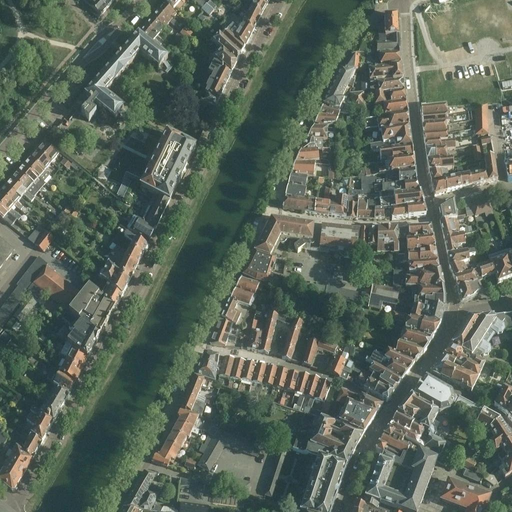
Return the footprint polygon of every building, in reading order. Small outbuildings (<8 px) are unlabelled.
[(82,0),(89,6),(86,9),(98,20),(107,9),(96,0),(82,0)] [(96,0),(107,9),(114,1),(112,0),(96,0)] [(168,0),(166,3),(173,10),(182,0),(168,0)] [(191,0),(198,5),(201,9),(204,6),(205,5),(199,0),(191,0)] [(255,0),(252,7),(262,15),(266,7),(258,0),(255,0)] [(511,0),(456,0),(416,12),(414,29),(419,45),(430,42),(433,50),(415,55),(420,108),(445,106),(444,99),(455,96),(457,95),(458,98),(496,87),(503,110),(511,107),(511,0)] [(198,18),(219,36),(240,56),(244,48),(227,32),(226,31),(221,27),(222,26),(209,15),(213,11),(212,10),(215,7),(208,1),(204,6),(201,9),(204,11),(198,18)] [(165,5),(158,13),(170,22),(174,26),(176,23),(172,19),(176,15),(165,5)] [(242,6),(240,9),(243,12),(257,24),(262,15),(252,7),(252,6),(248,12),(242,6)] [(243,12),(240,9),(239,10),(243,13),(241,14),(243,16),(245,18),(242,23),(244,24),(252,32),(253,32),(257,24),(243,12)] [(158,13),(152,20),(164,29),(164,30),(170,35),(172,32),(166,27),(170,22),(158,13)] [(233,15),(222,26),(221,27),(226,31),(227,32),(244,48),(253,32),(252,32),(244,24),(242,23),(233,15)] [(398,29),(397,16),(381,17),(374,26),(378,28),(378,30),(398,29)] [(152,20),(146,27),(158,37),(163,41),(169,45),(171,42),(166,38),(161,33),(164,30),(164,29),(152,20)] [(158,37),(146,27),(139,34),(158,49),(161,46),(154,41),(158,37)] [(191,34),(184,28),(179,34),(186,40),(191,34)] [(398,41),(398,29),(378,30),(378,46),(386,46),(385,42),(398,41)] [(138,35),(105,73),(116,82),(140,55),(158,70),(167,60),(138,35)] [(209,42),(212,44),(212,45),(213,44),(222,52),(237,64),(240,56),(219,36),(218,37),(216,39),(213,37),(209,42)] [(399,54),(398,41),(385,42),(386,46),(378,46),(358,46),(358,47),(357,47),(351,56),(365,56),(379,56),(379,55),(383,55),(399,54)] [(213,44),(212,45),(219,51),(212,59),(231,75),(237,64),(222,52),(213,44)] [(399,54),(383,55),(379,55),(379,56),(365,56),(351,56),(350,58),(360,58),(358,73),(368,72),(400,68),(399,54)] [(212,77),(211,81),(224,88),(231,75),(212,59),(212,60),(211,58),(208,64),(212,66),(208,75),(212,77)] [(358,73),(360,58),(350,58),(341,72),(356,72),(355,74),(358,73)] [(368,72),(369,84),(361,84),(361,88),(358,88),(357,88),(358,93),(361,93),(361,94),(350,96),(352,112),(365,110),(364,101),(364,95),(367,94),(370,93),(369,89),(372,88),(372,86),(402,82),(400,68),(368,72)] [(347,89),(355,74),(356,72),(341,72),(337,79),(345,82),(343,86),(347,88),(347,89)] [(90,90),(84,96),(72,110),(80,117),(81,116),(88,122),(96,114),(91,110),(96,105),(114,120),(124,110),(106,94),(116,82),(105,73),(90,90)] [(332,89),(330,92),(336,95),(335,98),(341,101),(343,101),(342,101),(347,89),(347,88),(343,86),(345,82),(337,79),(332,89)] [(203,91),(203,93),(207,95),(208,95),(218,100),(224,88),(211,81),(210,82),(206,89),(207,89),(206,93),(203,91)] [(364,95),(364,101),(369,100),(371,100),(370,98),(384,95),(384,96),(389,95),(403,93),(402,82),(372,86),(372,88),(369,89),(370,93),(367,94),(364,95)] [(330,92),(323,107),(333,110),(339,111),(344,102),(343,101),(341,101),(335,98),(336,95),(330,92)] [(207,95),(203,93),(206,95),(203,102),(214,108),(218,100),(208,95),(207,95)] [(388,104),(389,106),(389,107),(405,104),(403,93),(389,95),(390,104),(388,104)] [(370,98),(371,100),(373,100),(374,108),(382,107),(384,117),(406,115),(405,104),(389,107),(389,106),(385,107),(384,96),(384,95),(370,98)] [(323,107),(318,117),(337,119),(339,114),(348,115),(348,112),(339,111),(333,110),(323,107)] [(420,111),(421,119),(447,117),(446,108),(420,111)] [(379,133),(381,132),(380,132),(408,128),(406,115),(384,117),(363,121),(365,131),(378,130),(379,133)] [(318,117),(313,128),(327,128),(346,124),(345,120),(336,121),(337,119),(318,117)] [(447,117),(421,119),(422,128),(445,126),(447,125),(447,117)] [(445,126),(422,128),(423,137),(446,136),(445,126)] [(410,148),(408,128),(380,132),(381,132),(383,144),(370,146),(371,154),(379,152),(385,151),(384,147),(389,146),(391,145),(391,144),(394,144),(395,150),(410,148)] [(311,131),(306,141),(327,140),(327,134),(334,134),(333,130),(327,130),(311,131)] [(166,134),(153,161),(183,175),(187,166),(196,148),(166,134)] [(446,136),(423,137),(424,144),(446,142),(446,136)] [(306,141),(300,153),(317,151),(317,144),(319,144),(319,141),(327,141),(327,140),(306,141)] [(446,142),(424,144),(425,153),(446,150),(446,151),(455,150),(454,141),(446,142)] [(44,144),(37,152),(51,163),(58,155),(44,144)] [(385,151),(379,152),(380,164),(384,163),(412,160),(410,148),(395,150),(385,151)] [(446,150),(425,153),(427,163),(447,161),(447,160),(446,151),(446,150)] [(300,153),(295,165),(310,163),(318,162),(317,151),(300,153)] [(37,152),(30,160),(43,171),(48,175),(50,172),(46,169),(51,163),(37,152)] [(484,160),(484,163),(485,167),(486,174),(488,184),(497,182),(493,158),(484,160)] [(30,160),(24,167),(38,179),(42,182),(43,183),(49,176),(48,175),(43,171),(30,160)] [(412,160),(384,163),(384,168),(378,169),(378,173),(375,173),(375,176),(384,175),(387,174),(387,175),(414,171),(412,160)] [(447,161),(427,163),(429,174),(439,173),(439,172),(446,171),(446,172),(453,171),(451,160),(447,160),(447,161)] [(183,175),(153,161),(140,188),(160,197),(169,202),(178,184),(179,184),(183,175)] [(294,165),(291,176),(307,178),(313,179),(314,170),(321,171),(322,161),(318,162),(310,163),(295,165),(294,165)] [(67,162),(63,167),(68,170),(71,166),(67,162)] [(144,164),(139,162),(133,173),(134,173),(132,177),(136,178),(138,175),(144,164)] [(481,175),(469,177),(471,188),(488,184),(486,174),(485,167),(484,163),(478,164),(480,168),(481,175)] [(24,167),(18,174),(39,191),(40,191),(37,189),(42,182),(38,179),(24,167)] [(365,178),(364,172),(364,169),(355,170),(356,179),(365,178)] [(456,170),(458,178),(461,190),(471,188),(469,177),(468,173),(463,174),(461,169),(456,170)] [(384,175),(385,181),(386,186),(415,183),(414,171),(387,175),(387,174),(384,175)] [(439,173),(429,174),(431,185),(444,182),(444,181),(448,180),(446,172),(446,171),(439,172),(439,173)] [(18,174),(12,181),(27,193),(33,198),(39,191),(18,174)] [(291,176),(288,186),(305,190),(305,189),(306,189),(305,189),(307,178),(291,176)] [(376,178),(361,179),(361,198),(378,197),(378,195),(389,194),(402,193),(402,196),(410,196),(410,195),(418,194),(415,183),(386,186),(385,181),(376,182),(376,178)] [(444,181),(444,182),(446,193),(461,190),(458,178),(448,180),(444,181)] [(12,181),(6,187),(20,200),(23,196),(31,203),(34,199),(33,198),(27,193),(12,181)] [(444,182),(431,185),(434,196),(446,193),(444,182)] [(288,186),(285,197),(304,201),(306,189),(305,189),(305,190),(288,186)] [(0,193),(0,194),(15,206),(21,211),(24,214),(27,211),(23,208),(18,203),(20,200),(6,187),(0,193)] [(315,202),(314,215),(328,217),(329,204),(328,204),(329,198),(329,191),(325,190),(323,203),(315,202)] [(378,195),(378,197),(379,203),(380,211),(383,211),(383,210),(391,209),(422,207),(418,195),(418,194),(410,195),(410,196),(402,196),(402,193),(389,194),(378,195)] [(0,194),(0,206),(9,213),(16,219),(19,221),(22,218),(12,210),(15,206),(0,194)] [(149,205),(142,220),(147,223),(147,224),(155,230),(169,202),(160,197),(155,208),(149,205)] [(304,201),(285,197),(282,209),(305,213),(306,201),(304,201)] [(329,204),(328,217),(346,220),(347,205),(347,203),(346,203),(347,198),(347,199),(336,197),(336,199),(329,198),(328,204),(329,204)] [(358,204),(356,220),(365,220),(366,220),(374,221),(374,203),(379,203),(378,197),(357,198),(357,203),(358,204)] [(347,205),(346,220),(356,220),(358,204),(357,203),(357,198),(354,198),(347,198),(346,203),(347,203),(347,205)] [(468,199),(461,200),(463,203),(466,213),(466,218),(473,216),(472,212),(470,206),(468,199)] [(488,200),(479,203),(483,214),(492,211),(488,200)] [(306,201),(305,213),(314,215),(315,202),(306,201)] [(437,210),(440,223),(456,220),(457,220),(456,220),(454,205),(457,204),(456,201),(453,202),(448,204),(447,204),(444,206),(437,210)] [(374,203),(374,221),(384,221),(383,211),(380,211),(379,203),(374,203)] [(483,214),(479,203),(470,206),(474,217),(483,214)] [(0,206),(0,218),(10,226),(16,219),(9,213),(0,206)] [(383,210),(383,211),(384,221),(391,220),(391,221),(425,217),(422,207),(391,209),(383,210)] [(70,217),(74,220),(78,214),(74,211),(70,217)] [(126,229),(127,230),(149,243),(155,230),(147,224),(146,225),(133,217),(133,218),(128,215),(125,221),(129,224),(126,229)] [(255,282),(268,285),(276,260),(269,258),(280,237),(312,242),(313,226),(271,219),(254,253),(242,276),(255,282)] [(456,220),(440,223),(443,239),(460,235),(457,223),(461,222),(460,219),(457,220),(456,220)] [(15,224),(12,228),(18,232),(21,228),(15,224)] [(39,237),(33,244),(34,246),(40,239),(45,232),(39,227),(34,233),(39,237)] [(329,227),(321,227),(319,251),(328,252),(329,244),(328,244),(329,228),(329,227)] [(329,244),(328,252),(342,253),(344,229),(329,227),(329,228),(328,244),(329,244)] [(117,231),(124,237),(133,244),(130,250),(142,257),(144,253),(145,254),(147,250),(146,249),(147,246),(136,239),(127,233),(119,228),(117,231)] [(430,228),(397,230),(398,241),(432,239),(430,228)] [(344,229),(342,253),(356,255),(359,231),(359,230),(344,229)] [(390,230),(389,230),(390,247),(390,255),(398,255),(398,246),(398,241),(397,230),(390,230)] [(359,231),(357,256),(367,255),(368,247),(368,231),(359,231)] [(45,232),(40,239),(34,246),(43,253),(54,239),(45,232)] [(39,237),(34,233),(28,240),(33,244),(39,237)] [(460,235),(443,239),(447,256),(461,254),(460,247),(464,246),(463,235),(460,235)] [(0,238),(0,268),(14,251),(0,238)] [(432,239),(398,241),(398,246),(406,246),(407,253),(408,253),(408,254),(435,253),(432,239)] [(293,249),(297,254),(304,248),(309,249),(310,244),(301,243),(293,249)] [(108,249),(116,255),(116,256),(121,259),(120,260),(122,261),(124,261),(136,268),(142,257),(130,250),(127,256),(120,250),(112,244),(108,249)] [(461,254),(447,256),(449,268),(469,263),(468,257),(474,256),(474,254),(481,252),(481,250),(461,254)] [(511,279),(511,270),(507,258),(505,251),(488,257),(489,262),(490,264),(491,268),(494,276),(497,285),(511,279)] [(408,254),(408,264),(437,263),(435,253),(408,254)] [(108,267),(128,283),(136,268),(124,261),(122,261),(120,260),(121,259),(116,256),(113,260),(113,261),(108,267)] [(38,257),(34,262),(43,270),(46,267),(47,264),(38,257)] [(34,262),(31,267),(40,274),(43,270),(34,262)] [(491,268),(490,264),(489,262),(477,267),(479,272),(478,272),(480,277),(481,280),(494,276),(491,268)] [(408,264),(408,265),(409,265),(409,267),(409,273),(439,273),(437,263),(408,264)] [(469,263),(449,268),(454,280),(472,274),(478,272),(472,274),(467,264),(469,263)] [(31,267),(27,272),(36,279),(40,274),(31,267)] [(46,267),(43,270),(40,274),(36,279),(33,284),(32,285),(65,310),(76,318),(77,319),(80,321),(83,324),(85,326),(100,337),(115,310),(89,289),(82,296),(46,267)] [(128,283),(108,267),(102,281),(110,287),(112,288),(110,292),(121,297),(128,283)] [(27,272),(23,277),(33,284),(36,279),(27,272)] [(393,272),(393,281),(440,281),(439,273),(409,273),(405,273),(393,272)] [(472,274),(454,280),(457,289),(476,283),(477,284),(479,283),(478,278),(480,277),(478,272),(472,274)] [(242,276),(235,290),(253,296),(254,296),(259,285),(248,282),(249,280),(242,276)] [(23,277),(20,281),(29,289),(32,285),(33,284),(23,277)] [(16,286),(18,287),(27,294),(26,293),(29,289),(20,281),(16,286)] [(282,281),(281,287),(310,292),(325,294),(326,288),(282,281)] [(440,281),(393,281),(393,289),(412,290),(442,290),(440,281)] [(476,283),(457,289),(462,305),(473,299),(480,292),(477,284),(476,283)] [(18,287),(15,292),(24,299),(27,294),(18,287)] [(90,288),(89,289),(115,310),(121,297),(110,292),(112,288),(110,287),(104,299),(90,288)] [(326,288),(325,294),(323,299),(329,301),(332,288),(326,287),(326,288)] [(332,288),(329,301),(335,302),(338,290),(332,288)] [(235,290),(229,301),(237,304),(248,308),(253,297),(254,297),(254,296),(253,296),(235,290)] [(338,290),(335,302),(341,303),(344,291),(338,290)] [(431,309),(444,311),(444,302),(442,290),(412,290),(411,301),(415,301),(414,308),(414,309),(430,312),(431,309)] [(344,291),(341,303),(347,304),(349,292),(344,291)] [(15,292),(11,297),(20,304),(24,299),(15,292)] [(349,292),(347,304),(353,305),(355,293),(349,292)] [(355,293),(353,305),(359,307),(361,294),(355,293)] [(367,309),(392,314),(393,315),(406,319),(408,308),(409,308),(396,306),(396,302),(370,296),(367,309)] [(11,297),(7,301),(16,308),(20,304),(11,297)] [(7,301),(4,306),(13,313),(16,308),(7,301)] [(237,304),(229,301),(228,301),(221,318),(235,325),(241,314),(238,313),(239,311),(235,309),(237,304)] [(4,306),(0,311),(9,318),(13,313),(4,306)] [(440,326),(444,311),(431,309),(430,312),(414,309),(414,308),(412,308),(410,319),(440,326)] [(0,311),(0,310),(0,317),(6,322),(9,318),(0,311)] [(76,318),(65,310),(59,319),(69,327),(76,318)] [(249,341),(247,351),(259,353),(264,332),(269,314),(264,334),(255,332),(256,328),(257,322),(254,322),(251,330),(250,338),(249,341)] [(269,314),(264,332),(273,335),(276,322),(280,323),(281,321),(285,322),(286,319),(269,314)] [(393,315),(392,314),(391,322),(405,325),(405,322),(407,323),(404,334),(431,342),(440,326),(410,319),(406,319),(393,315)] [(511,320),(510,314),(503,315),(504,321),(501,324),(503,326),(504,331),(511,330),(511,320)] [(468,319),(452,346),(478,361),(481,355),(483,356),(488,355),(490,352),(489,347),(486,345),(494,333),(497,335),(502,334),(504,331),(503,326),(501,324),(504,321),(503,315),(483,318),(469,319),(468,319)] [(69,330),(72,332),(73,333),(94,348),(100,337),(85,326),(83,324),(80,321),(77,319),(69,330)] [(286,319),(285,322),(289,323),(288,325),(293,327),(288,340),(297,343),(303,324),(286,319)] [(219,323),(214,334),(229,337),(235,338),(238,328),(219,323)] [(264,332),(259,353),(268,356),(273,335),(264,332)] [(66,343),(66,344),(73,349),(87,360),(94,348),(73,333),(66,343)] [(229,337),(214,334),(210,346),(225,348),(227,342),(234,344),(235,339),(235,338),(229,337)] [(398,345),(395,356),(415,365),(423,357),(431,342),(404,334),(403,334),(399,345),(398,345)] [(316,352),(320,342),(311,339),(302,366),(311,369),(316,352)] [(249,341),(243,340),(240,350),(247,351),(249,341)] [(297,343),(288,340),(282,360),(290,362),(297,343)] [(334,356),(337,348),(326,344),(320,342),(316,352),(322,354),(323,352),(334,356)] [(68,359),(66,363),(81,372),(87,360),(73,349),(66,344),(61,354),(61,355),(61,356),(62,356),(68,359)] [(451,348),(445,356),(462,365),(459,373),(477,380),(484,365),(478,361),(452,346),(451,347),(451,348)] [(328,374),(339,378),(346,362),(349,355),(352,356),(354,350),(350,348),(349,350),(347,349),(344,355),(341,361),(334,358),(333,363),(328,374)] [(374,352),(373,355),(374,355),(386,361),(409,373),(415,365),(395,356),(387,353),(385,358),(382,356),(382,355),(374,352)] [(366,361),(365,362),(369,363),(402,381),(409,373),(386,361),(374,355),(373,355),(372,355),(373,356),(370,362),(366,361)] [(204,356),(200,366),(216,371),(217,361),(218,361),(218,358),(204,356)] [(462,365),(445,356),(430,375),(471,394),(477,380),(459,373),(462,365)] [(62,370),(59,374),(75,383),(81,372),(66,363),(62,360),(58,368),(62,370)] [(200,366),(195,378),(215,385),(216,377),(219,377),(223,360),(222,360),(221,362),(218,361),(217,361),(216,371),(200,366)] [(223,360),(219,377),(229,380),(234,362),(223,360)] [(234,362),(229,380),(240,382),(245,365),(234,362)] [(346,362),(339,378),(339,379),(346,382),(348,378),(351,371),(352,371),(360,375),(369,379),(369,378),(371,378),(370,381),(392,395),(402,381),(369,363),(365,362),(365,363),(368,364),(367,366),(371,368),(368,373),(373,375),(372,377),(362,371),(354,367),(355,366),(346,362)] [(245,365),(240,382),(241,382),(251,384),(256,367),(245,365)] [(256,367),(251,384),(261,386),(267,369),(256,367)] [(267,369),(261,386),(272,389),(277,372),(267,369)] [(75,383),(59,374),(52,370),(47,381),(53,386),(54,387),(69,395),(75,383)] [(277,372),(272,389),(283,391),(288,374),(277,372)] [(288,374),(283,391),(294,394),(299,377),(288,374)] [(369,379),(360,375),(358,380),(364,382),(365,381),(367,382),(363,390),(366,392),(365,393),(370,395),(370,394),(387,403),(392,395),(370,381),(371,378),(369,378),(369,379)] [(294,406),(293,410),(299,412),(304,397),(310,380),(299,377),(294,394),(300,396),(296,407),(294,406)] [(195,378),(186,398),(196,402),(203,385),(211,388),(213,384),(215,385),(195,378)] [(304,397),(310,400),(307,408),(305,407),(303,414),(308,416),(311,409),(314,401),(320,383),(320,382),(310,380),(304,397)] [(411,400),(438,416),(439,416),(449,413),(452,408),(477,421),(474,427),(476,427),(476,426),(477,424),(484,412),(425,380),(425,381),(421,386),(419,388),(419,389),(417,392),(416,391),(415,394),(412,399),(411,399),(411,400)] [(494,407),(505,415),(511,402),(511,393),(506,391),(510,383),(507,381),(494,407)] [(316,411),(311,409),(308,416),(317,419),(323,405),(330,407),(323,405),(330,387),(320,383),(314,401),(319,403),(316,411)] [(54,387),(46,400),(60,412),(69,395),(54,387)] [(347,406),(343,416),(369,427),(375,417),(352,406),(356,396),(341,390),(336,402),(347,406)] [(211,407),(214,399),(206,396),(203,404),(211,407)] [(361,398),(356,396),(352,406),(375,417),(381,408),(361,398)] [(202,404),(196,402),(186,398),(181,411),(198,417),(199,417),(201,417),(203,411),(201,409),(202,404)] [(60,412),(46,400),(39,412),(43,415),(53,423),(60,412)] [(411,400),(398,416),(425,433),(424,436),(427,438),(422,447),(419,451),(424,454),(422,457),(436,463),(434,462),(437,456),(439,457),(445,444),(432,438),(439,425),(434,423),(438,416),(411,400)] [(323,405),(317,419),(320,420),(324,422),(325,421),(324,421),(330,407),(323,405)] [(38,417),(36,420),(39,423),(49,430),(53,423),(43,415),(39,412),(32,407),(30,412),(38,417)] [(296,423),(300,414),(280,407),(276,417),(296,423)] [(179,420),(177,423),(193,429),(198,417),(181,411),(177,418),(178,419),(179,420)] [(476,426),(476,427),(482,431),(478,437),(483,440),(487,433),(489,434),(490,432),(489,431),(500,421),(484,412),(477,424),(476,426)] [(35,428),(31,435),(41,443),(49,430),(39,423),(36,420),(30,416),(26,421),(35,428)] [(325,421),(324,422),(363,436),(369,427),(343,416),(339,426),(331,423),(325,421)] [(398,416),(393,423),(422,447),(427,438),(424,436),(425,433),(398,416)] [(316,429),(335,437),(358,445),(363,436),(324,422),(320,420),(316,429)] [(489,431),(490,432),(494,438),(505,430),(500,421),(489,431)] [(191,433),(196,435),(198,431),(193,429),(177,423),(172,433),(187,439),(189,440),(191,433)] [(393,423),(388,431),(419,451),(422,447),(393,423)] [(214,437),(218,431),(211,428),(208,435),(214,437)] [(335,437),(316,429),(311,442),(351,457),(355,451),(333,442),(335,437)] [(494,438),(494,439),(487,445),(495,453),(501,448),(500,448),(509,442),(508,441),(511,439),(505,430),(494,438)] [(218,431),(210,446),(221,452),(224,447),(218,431)] [(233,436),(218,431),(224,447),(229,449),(233,436)] [(388,431),(384,437),(413,452),(422,457),(424,454),(419,451),(388,431)] [(172,433),(166,444),(181,449),(187,439),(172,433)] [(31,435),(21,452),(32,460),(41,443),(31,435)] [(233,436),(229,449),(235,450),(239,438),(233,436)] [(358,445),(335,437),(333,442),(355,451),(358,445)] [(384,437),(379,445),(403,456),(403,453),(411,457),(413,452),(384,437)] [(239,438),(235,450),(240,452),(244,440),(239,438)] [(500,448),(501,448),(503,453),(498,456),(503,464),(505,463),(506,463),(511,457),(511,440),(511,439),(508,441),(509,442),(500,448)] [(244,440),(240,452),(246,454),(250,442),(244,440)] [(250,442),(246,454),(251,456),(255,444),(250,442)] [(351,457),(311,442),(309,446),(295,442),(293,449),(318,458),(346,468),(351,457)] [(166,444),(161,453),(175,459),(181,449),(166,444)] [(255,444),(251,456),(257,458),(261,446),(255,444)] [(403,456),(379,445),(375,453),(378,454),(382,456),(382,457),(383,457),(395,462),(396,462),(399,464),(403,456)] [(199,453),(204,455),(208,448),(202,446),(199,453)] [(210,446),(207,451),(218,457),(221,452),(210,446)] [(16,448),(10,460),(26,470),(32,460),(21,452),(16,448)] [(207,451),(204,456),(215,462),(218,457),(207,451)] [(279,452),(272,472),(279,474),(286,454),(279,452)] [(365,500),(366,500),(363,507),(379,511),(421,511),(418,511),(436,463),(422,457),(413,452),(411,457),(403,453),(403,456),(399,464),(396,462),(395,462),(383,457),(382,457),(382,458),(381,461),(380,461),(380,462),(379,462),(377,468),(366,498),(365,500)] [(175,459),(161,453),(159,456),(157,456),(156,455),(152,463),(167,468),(171,461),(174,462),(175,459)] [(215,462),(204,456),(201,461),(212,468),(215,462)] [(505,463),(503,464),(501,465),(505,473),(501,475),(504,480),(511,475),(511,457),(506,463),(505,463)] [(300,511),(292,509),(291,511),(292,511),(331,511),(339,489),(346,469),(346,468),(318,458),(308,489),(300,511)] [(10,460),(4,471),(20,481),(26,470),(10,460)] [(461,466),(472,471),(476,464),(467,460),(461,466)] [(201,461),(198,466),(209,473),(212,468),(201,461)] [(463,477),(479,484),(479,485),(480,485),(481,484),(480,484),(482,479),(477,476),(466,471),(445,461),(443,467),(463,477)] [(20,481),(4,471),(0,477),(0,481),(12,491),(14,491),(20,481)] [(144,472),(123,509),(142,511),(145,511),(177,511),(174,511),(174,509),(163,508),(162,509),(153,505),(157,496),(147,493),(155,476),(154,476),(144,473),(144,472)] [(493,487),(498,484),(491,473),(483,480),(493,487)] [(227,477),(221,475),(217,488),(223,490),(227,477)] [(271,475),(265,496),(271,498),(278,478),(271,475)] [(227,477),(223,490),(229,491),(233,479),(227,477)] [(233,479),(229,491),(235,493),(238,480),(233,479)] [(238,480),(235,493),(240,495),(244,482),(238,480)] [(244,482),(240,495),(246,497),(250,484),(244,482)] [(483,511),(489,498),(448,483),(441,502),(468,511),(467,511),(483,511)] [(180,503),(179,511),(207,511),(208,507),(180,503)]
